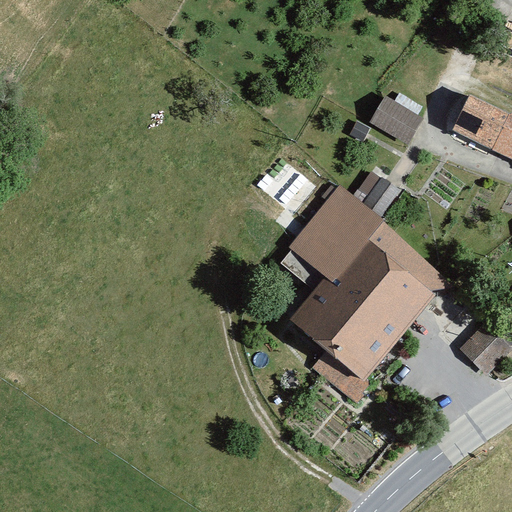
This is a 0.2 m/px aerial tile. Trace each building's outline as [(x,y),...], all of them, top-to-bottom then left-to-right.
[(511,115),(476,101),(459,139),(511,162),(511,115)] [(430,121),(391,102),(376,132),(415,151),(430,121)] [(265,185),(294,212),(319,185),(290,158),(265,185)] [(357,190),(385,210),(400,188),(373,168),(357,190)] [(467,288),(342,184),(287,249),(330,285),(294,328),(329,357),(317,371),(364,411),(467,288)]
